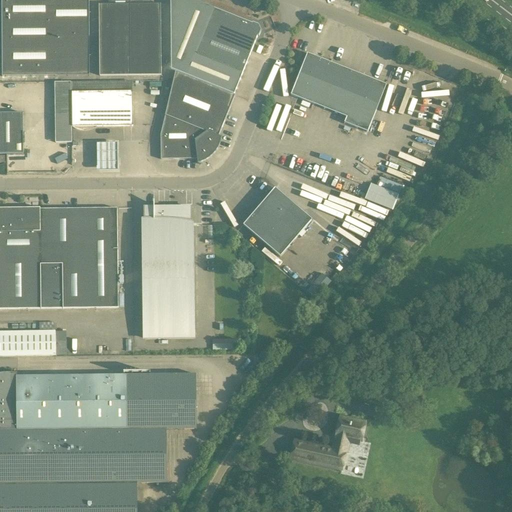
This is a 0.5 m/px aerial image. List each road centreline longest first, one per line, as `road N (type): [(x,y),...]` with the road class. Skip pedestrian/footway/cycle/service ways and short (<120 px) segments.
road 1 (unclassified): [(511,128),(310,342),(261,405),(198,511)]
road 2 (unclassified): [(0,182),(200,183),(222,173),(302,1)]
road 3 (unclassified): [(511,84),(302,1)]
road 4 (unknown): [(226,464),(347,511)]
